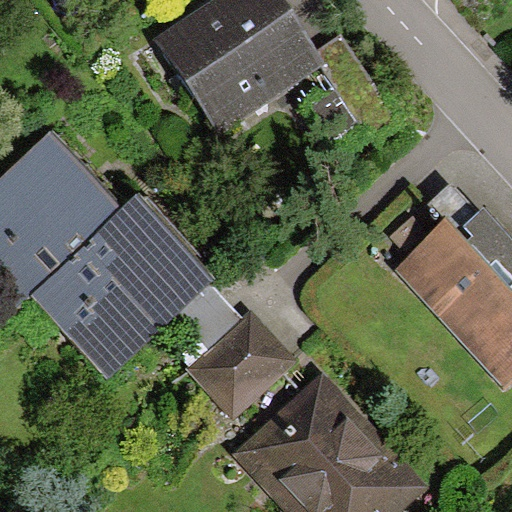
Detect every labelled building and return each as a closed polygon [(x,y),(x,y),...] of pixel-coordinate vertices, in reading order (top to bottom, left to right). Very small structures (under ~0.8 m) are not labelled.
[(278,0),(199,0),(153,29),(213,124),(316,60),(278,0)] [(115,199),(45,126),(0,168),(0,280),(14,295),(28,282),(115,199)] [(115,199),(28,282),(106,364),(208,268),(129,186),(115,199)] [(447,224),(396,271),(505,391),(511,384),(511,245),(484,214),(463,234),(472,244),(468,247),(447,224)] [(250,307),(201,346),(240,394),(288,355),(250,307)] [(322,372),(235,447),(291,511),(395,511),(423,488),(322,372)]
